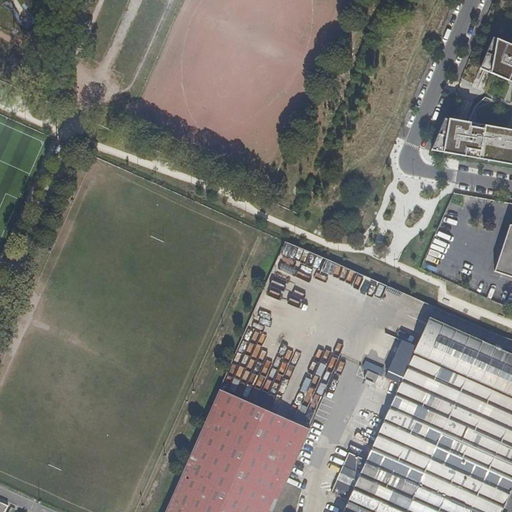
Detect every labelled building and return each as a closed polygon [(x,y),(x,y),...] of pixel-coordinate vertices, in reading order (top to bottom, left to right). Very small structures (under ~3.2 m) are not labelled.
[(511,45),(491,37),(479,68),(511,82),(511,45)] [(511,130),(443,118),(430,150),(511,165),(511,130)] [(511,229),(509,228),(493,274),(511,281),(511,229)] [(511,511),(511,356),(427,319),(413,352),(399,346),(384,378),(399,385),(364,460),(347,453),(330,492),(347,500),(341,511),(511,511)] [(377,376),(367,372),(364,380),(373,384),(377,376)] [(270,511),(308,428),(219,387),(163,511),(270,511)]
